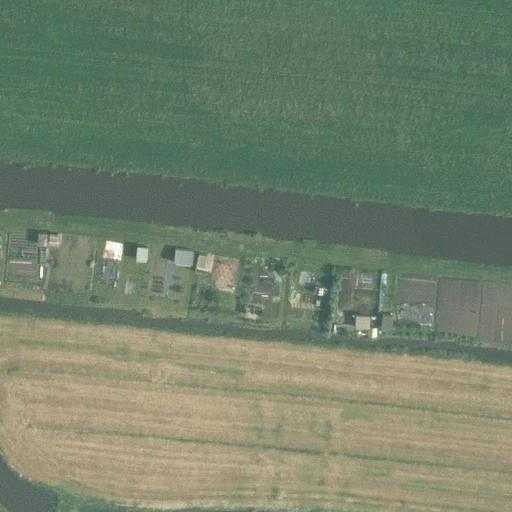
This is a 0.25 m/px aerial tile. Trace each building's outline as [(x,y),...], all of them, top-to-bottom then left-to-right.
[(39,237),(38,249),(47,249),(47,238),(39,237)] [(137,247),(135,265),(146,266),(148,249),(137,247)] [(176,253),(174,267),(192,269),(194,255),(176,253)] [(282,301),(277,267),(256,270),(261,305),(282,301)] [(463,315),(511,314),(511,294),(484,295),(484,274),(470,274),(470,298),(463,298),(463,315)] [(382,318),(381,332),(392,333),(393,319),(382,318)] [(356,319),(355,333),(369,334),(370,320),(356,319)]
